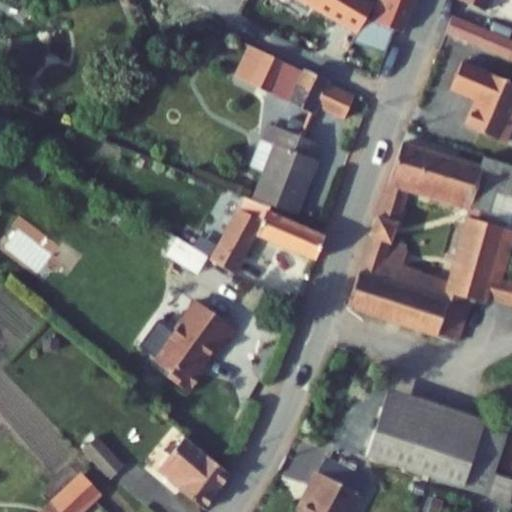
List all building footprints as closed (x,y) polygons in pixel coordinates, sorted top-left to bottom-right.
[(203,0),(141,0),(154,34),(208,13),(203,0)] [(288,0),(353,33),(366,5),(356,0),(288,0)] [(379,0),(373,17),(399,30),(410,0),(379,0)] [(511,0),(456,0),(452,12),(479,24),(488,2),(511,11),(511,0)] [(444,34),(439,48),(511,75),(511,54),(511,58),(444,34)] [(230,85),(251,94),(267,56),(246,47),(230,85)] [(281,107),(311,120),(328,81),(297,68),(281,107)] [(511,97),(457,76),(447,103),(477,115),(467,142),(507,157),(511,144),(511,97)] [(230,85),(226,97),(246,106),(251,94),(230,85)] [(281,147),(259,201),(272,206),(300,216),(322,165),(318,162),(324,147),(283,130),(276,145),(281,147)] [(403,157),(345,321),(436,349),(447,314),(416,304),(423,280),(385,268),(407,203),(469,222),(483,226),(489,207),(503,212),(504,206),(511,180),(511,179),(490,173),(487,183),(403,157)] [(139,188),(127,208),(207,256),(219,236),(139,188)] [(207,256),(204,261),(243,285),(257,264),(243,254),(257,231),(319,257),(327,233),(270,211),(272,206),(259,201),(245,196),(219,236),(207,256)] [(469,222),(466,232),(489,239),(492,228),(483,226),(469,222)] [(452,276),(445,298),(468,304),(478,271),(488,274),(496,251),(486,247),(489,239),(466,232),(452,276)] [(423,280),(416,304),(447,314),(436,349),(457,356),(472,305),(511,317),(511,286),(500,284),(498,290),(485,285),(488,274),(478,271),(468,304),(445,298),(452,276),(427,269),(423,280)] [(240,337),(200,307),(158,363),(159,369),(174,380),(171,384),(190,399),(206,378),(202,375),(213,360),(220,365),(240,337)] [(511,426),(382,387),(358,464),(486,505),(511,426)] [(187,443),(164,467),(189,490),(182,498),(197,511),(203,511),(230,480),(187,443)] [(110,471),(89,449),(79,459),(99,481),(110,471)] [(182,498),(189,490),(164,467),(157,475),(182,498)] [(357,511),(368,494),(327,470),(304,509),(309,511),(357,511)] [(82,511),(100,498),(81,479),(38,511),(82,511)]
